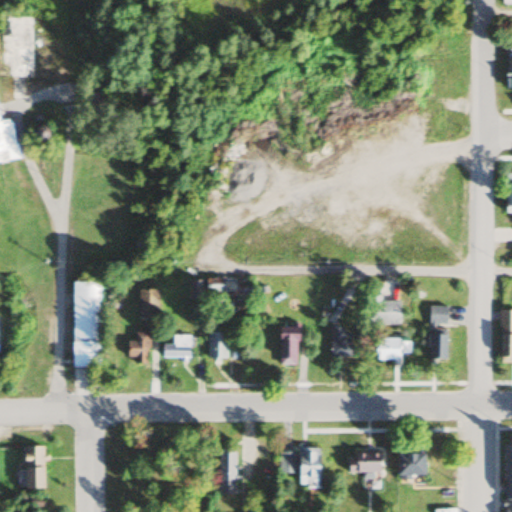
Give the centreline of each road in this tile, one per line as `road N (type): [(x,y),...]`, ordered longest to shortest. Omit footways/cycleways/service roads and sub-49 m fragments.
road 1 (residential): [(511,405),(0,412)]
road 2 (residential): [(475,511),(480,0)]
